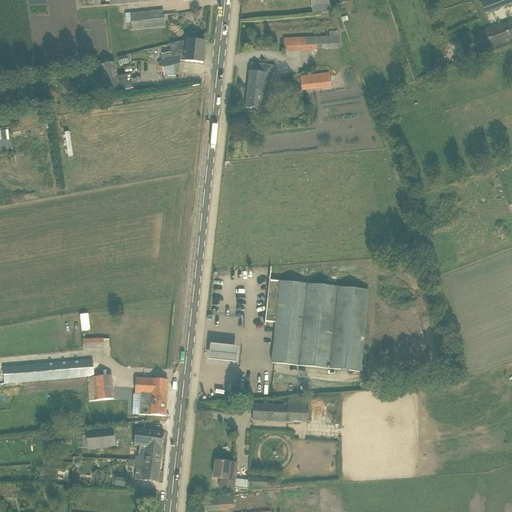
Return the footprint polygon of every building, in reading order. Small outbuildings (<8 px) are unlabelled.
[(330,0),(310,0),(313,15),(332,13),(330,0)] [(485,15),(511,5),(511,3),(510,0),(483,0),(480,1),(485,15)] [(164,12),(131,15),(132,30),(165,28),(164,12)] [(511,20),(458,41),(465,59),(511,41),(511,20)] [(284,52),(316,51),(316,37),(284,39),(284,52)] [(187,41),(169,45),(170,53),(161,55),(162,60),(160,61),(164,77),(178,74),(180,59),(184,59),(184,61),(203,64),(205,43),(187,41)] [(119,66),(128,64),(127,56),(117,58),(119,66)] [(97,66),(104,96),(119,93),(113,63),(97,66)] [(270,98),(274,66),(250,64),(245,109),(262,110),(263,98),(270,98)] [(329,73),(300,77),(302,91),(331,88),(329,73)] [(359,371),(367,291),(269,281),(265,322),(276,323),(272,363),(359,371)] [(109,337),(82,338),(82,348),(109,347),(109,337)] [(236,346),(208,343),(207,359),(235,362),(236,346)] [(0,385),(96,377),(93,360),(0,369),(0,385)] [(88,401),(112,399),(109,377),(86,379),(88,401)] [(134,394),(140,395),(139,415),(165,417),(167,381),(135,378),(134,394)] [(252,421),(308,424),(309,398),(289,398),(288,406),(253,404),(252,421)] [(113,430),(85,433),(87,450),(115,447),(113,430)] [(151,472),(159,473),(164,433),(136,430),(134,446),(139,447),(138,458),(136,457),(135,461),(128,461),(127,465),(142,467),(142,465),(152,466),(151,472)] [(224,480),(223,489),(233,491),(236,465),(230,464),(230,463),(215,462),(213,478),(224,480)] [(127,467),(136,468),(135,480),(158,483),(159,473),(151,472),(152,466),(142,465),(142,467),(127,465),(127,467)] [(96,479),(101,475),(97,470),(92,475),(96,479)] [(116,478),(115,486),(132,488),(132,480),(116,478)] [(248,487),(270,488),(270,479),(248,478),(248,487)] [(218,498),(219,510),(227,509),(227,507),(234,506),(233,497),(218,498)]
